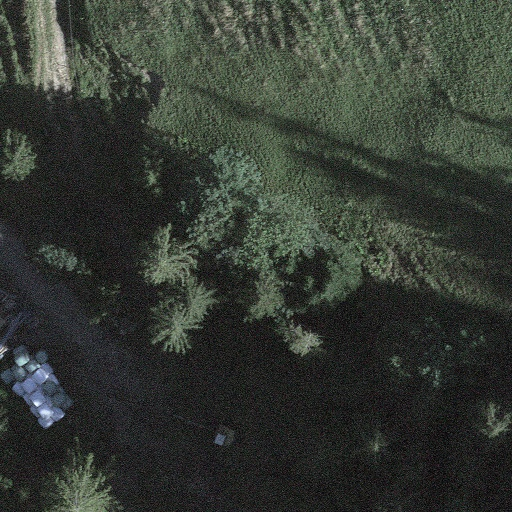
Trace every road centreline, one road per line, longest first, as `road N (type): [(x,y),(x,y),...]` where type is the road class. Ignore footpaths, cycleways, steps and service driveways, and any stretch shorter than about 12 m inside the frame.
road 1 (track): [(45,0),(71,151),(157,346),(161,378),(128,433)]
road 2 (track): [(0,250),(128,433)]
